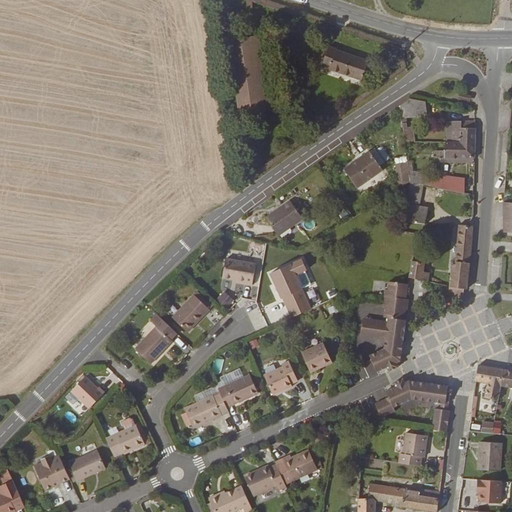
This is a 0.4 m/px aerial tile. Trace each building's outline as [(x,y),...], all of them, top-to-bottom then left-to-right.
[(229,42),(239,119),(275,114),(263,38),(229,42)] [(320,69),(361,83),(368,63),(329,49),(320,69)] [(414,99),(401,108),(402,119),(427,114),(428,102),(414,99)] [(427,114),(402,119),(403,124),(427,116),(427,114)] [(476,146),(476,123),(463,121),(462,126),(455,126),(454,142),(460,142),(460,145),(476,146)] [(477,162),(476,146),(460,145),(447,144),(447,153),(438,153),(438,160),(477,162)] [(383,162),(389,159),(384,148),(378,150),(383,162)] [(371,151),(344,168),(357,186),(383,168),(371,151)] [(409,179),(409,180),(402,218),(426,222),(432,186),(409,179)] [(447,190),(462,194),(467,196),(468,181),(446,180),(447,190)] [(447,190),(444,189),(444,198),(461,204),(462,194),(447,190)] [(291,200),(265,216),(277,234),(303,217),(291,200)] [(452,266),(449,286),(469,289),(473,226),(460,225),(456,256),(441,254),(439,263),(452,266)] [(228,259),(225,278),(246,282),(246,285),(253,286),(257,265),(228,259)] [(289,319),(311,310),(297,275),(307,271),(302,259),(270,272),(289,319)] [(411,260),(411,277),(426,281),(427,276),(423,274),(425,263),(411,260)] [(370,354),(372,359),(377,370),(388,366),(390,369),(398,365),(400,362),(401,360),(408,319),(405,318),(407,307),(409,307),(410,298),(407,297),(409,283),(390,280),(389,290),(386,289),(383,306),(386,307),(385,315),(389,316),(389,320),(379,319),(375,336),(387,338),(384,348),(370,354)] [(196,294),(212,309),(215,306),(199,291),(196,294)] [(225,309),(234,300),(224,291),(215,300),(225,309)] [(196,294),(175,316),(190,331),(212,309),(196,294)] [(330,315),(339,312),(336,304),(328,307),(330,315)] [(179,334),(159,315),(153,320),(159,326),(136,347),(152,363),(174,341),(173,340),(179,334)] [(362,333),(375,336),(379,319),(365,317),(362,333)] [(248,341),(251,349),(259,346),(256,338),(248,341)] [(326,343),(305,353),(313,373),(335,363),(326,343)] [(283,367),(266,374),(275,395),(293,387),(293,385),(300,381),(291,361),(283,364),(283,367)] [(372,361),(348,370),(353,384),(377,376),(372,361)] [(511,371),(479,366),(477,382),(511,387),(511,371)] [(252,374),(221,388),(223,391),(230,407),(261,393),(252,374)] [(87,377),(74,391),(91,408),(107,392),(102,387),(99,389),(87,377)] [(376,402),(378,407),(382,415),(396,409),(394,405),(413,398),(442,401),(446,402),(449,385),(410,379),(406,381),(404,377),(395,381),(397,385),(387,390),(389,396),(376,402)] [(446,402),(442,401),(441,408),(449,409),(452,385),(449,385),(446,402)] [(232,412),(230,407),(223,391),(187,407),(196,427),(232,412)] [(435,407),(432,428),(448,430),(452,409),(449,409),(441,408),(435,407)] [(482,421),(481,433),(501,434),(501,422),(482,421)] [(138,427),(109,440),(117,458),(124,454),(126,456),(147,446),(138,427)] [(401,453),(399,462),(420,465),(421,457),(424,456),(427,436),(406,432),(403,453),(401,453)] [(481,438),(476,466),(497,470),(502,441),(481,438)] [(288,485),(320,471),(311,451),(297,457),(296,456),(278,464),(280,466),(287,483),(288,485)] [(99,452),(70,465),(77,481),(106,469),(99,452)] [(72,479),(64,459),(56,463),(52,456),(43,460),(46,468),(38,471),(47,491),(72,479)] [(255,474),(247,477),(256,496),(280,486),(287,483),(280,466),(272,469),(256,476),(255,474)] [(256,476),(272,469),(271,466),(255,474),(256,476)] [(26,506),(13,479),(0,485),(0,490),(2,495),(0,496),(0,511),(15,511),(19,511),(18,510),(26,506)] [(477,480),(477,505),(502,504),(501,480),(477,480)] [(373,506),(377,506),(379,506),(380,503),(403,506),(404,508),(438,511),(439,500),(420,497),(420,494),(412,493),(406,491),(407,488),(370,483),(368,497),(368,500),(374,501),(373,506)] [(237,511),(253,505),(245,487),(223,497),(222,495),(213,499),(217,511),(237,511)] [(358,511),(376,511),(377,506),(373,506),(374,501),(368,500),(368,497),(360,497),(358,511)]
